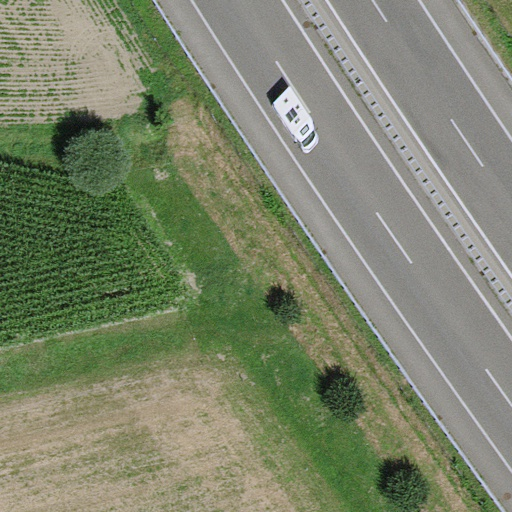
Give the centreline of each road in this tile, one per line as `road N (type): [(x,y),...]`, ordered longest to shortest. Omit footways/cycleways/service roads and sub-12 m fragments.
road 1 (motorway): [(234,0),(511,413)]
road 2 (motorway): [(511,201),(381,0)]
